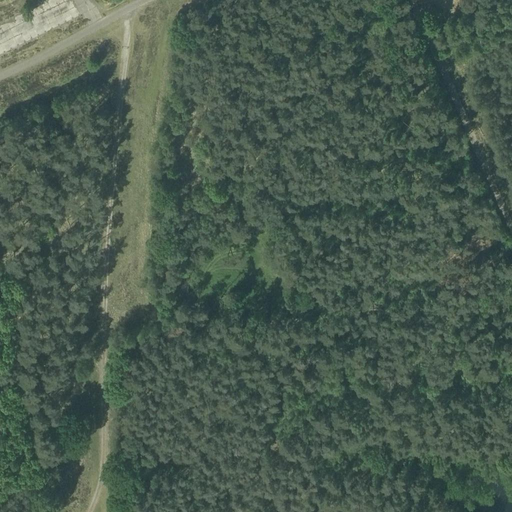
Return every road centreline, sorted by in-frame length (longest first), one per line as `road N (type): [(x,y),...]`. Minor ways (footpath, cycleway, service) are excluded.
road 1 (track): [(127,11),(106,281),(103,456),(90,511)]
road 2 (track): [(235,487),(132,445),(129,351),(149,331),(187,320),(201,272),(214,259),(260,252),(267,267)]
road 3 (track): [(511,214),(415,0)]
road 4 (track): [(0,73),(151,0)]
